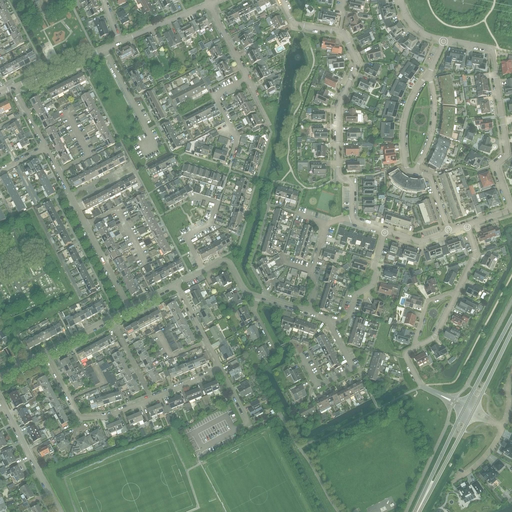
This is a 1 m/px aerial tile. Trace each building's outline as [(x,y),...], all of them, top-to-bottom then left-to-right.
[(34,0),(35,2),(36,4),(33,6),(35,8),(38,7),(42,5),(40,2),(39,0),(34,0)] [(135,0),(138,4),(139,4),(141,3),(144,9),(146,12),(146,13),(150,11),(154,17),(158,15),(154,7),(153,5),(152,3),(152,2),(151,2),(149,4),(147,0),(135,0)] [(158,0),(160,5),(162,9),(164,8),(168,6),(171,4),(169,1),(170,0),(158,0)] [(256,7),(258,13),(262,11),(267,9),(262,0),(255,0),(259,6),(256,7)] [(262,0),(267,9),(271,6),(274,5),(276,4),(273,0),(269,0),(268,1),(268,0),(262,0)] [(364,7),(365,0),(364,0),(355,0),(355,2),(351,1),(350,8),(361,10),(361,6),(364,7)] [(87,7),(90,11),(87,13),(90,18),(98,14),(95,9),(99,7),(96,2),(87,7)] [(245,4),(249,14),(254,11),(249,2),(245,4)] [(245,4),(240,7),(245,16),(246,19),(246,20),(249,18),(247,15),(249,14),(245,4)] [(379,9),(381,15),(394,11),(392,6),(386,8),(386,4),(379,5),(379,9)] [(235,9),(240,18),(242,17),(244,20),(246,19),(245,16),(240,7),(235,9)] [(230,12),(235,21),(240,18),(235,9),(230,12)] [(326,22),(328,24),(330,22),(333,23),(335,23),(337,15),(335,15),(328,13),(328,10),(322,9),(322,12),(323,13),(322,21),(326,22)] [(7,10),(0,13),(0,16),(2,20),(9,16),(7,10)] [(122,25),(129,21),(124,11),(117,15),(122,25)] [(383,21),(385,25),(391,22),(389,18),(395,17),(394,11),(381,15),(382,21),(383,21)] [(227,17),(225,18),(226,20),(228,25),(229,27),(233,25),(232,22),(235,21),(230,12),(225,14),(227,17)] [(200,20),(205,29),(210,26),(209,25),(212,24),(207,14),(203,16),(204,17),(200,20)] [(353,33),(364,28),(360,21),(359,22),(356,15),(348,19),(351,25),(350,26),(353,33)] [(2,20),(5,25),(12,21),(9,16),(2,20)] [(271,21),(273,26),(283,21),(280,16),(274,19),(272,16),(266,19),(268,23),(271,21)] [(95,22),(93,22),(95,27),(96,27),(98,32),(100,38),(109,34),(105,22),(102,23),(100,20),(99,17),(94,19),(94,20),(95,22)] [(192,22),(197,32),(199,31),(200,32),(205,29),(200,20),(195,22),(195,20),(192,22)] [(5,25),(8,31),(15,27),(12,21),(5,25)] [(271,33),(273,36),(280,32),(279,29),(285,26),(283,21),(273,26),(276,30),(273,32),(271,33)] [(185,27),(190,37),(195,34),(194,33),(197,32),(192,22),(189,23),(190,25),(185,27)] [(391,22),(385,25),(387,29),(386,29),(387,30),(389,28),(389,29),(392,33),(401,26),(398,22),(393,25),(391,22)] [(392,33),(390,35),(393,39),(394,39),(397,42),(402,37),(399,35),(404,31),(401,26),(392,33)] [(8,31),(11,36),(18,32),(15,27),(8,31)] [(179,28),(177,30),(180,35),(182,40),(184,38),(185,39),(186,42),(187,41),(191,39),(190,37),(185,27),(182,28),(180,28),(179,28)] [(373,32),(371,29),(364,33),(365,35),(358,39),(361,46),(372,41),(369,34),(373,32)] [(239,39),(241,44),(251,39),(248,35),(251,33),(250,30),(244,33),(246,36),(239,39)] [(170,48),(181,43),(177,35),(174,37),(171,31),(164,35),(170,48)] [(11,36),(14,42),(21,38),(18,32),(11,36)] [(273,36),(266,40),(268,43),(274,39),(277,38),(280,42),(281,42),(282,44),(283,44),(286,43),(287,41),(286,39),(289,38),(287,33),(282,35),(280,32),(274,35),(273,36)] [(162,48),(165,46),(160,34),(156,35),(162,48)] [(400,46),(405,50),(413,38),(408,35),(405,40),(402,37),(397,42),(400,46)] [(151,38),(144,41),(149,49),(145,51),(145,52),(145,51),(148,58),(150,58),(153,56),(153,55),(152,53),(157,50),(154,44),(155,43),(154,40),(152,37),(151,38)] [(15,45),(5,50),(6,53),(24,44),(21,38),(14,42),(15,45)] [(413,38),(405,50),(407,48),(411,51),(410,53),(414,55),(417,49),(414,47),(418,42),(413,38)] [(251,46),(252,49),(258,46),(256,42),(253,44),(251,39),(241,44),(244,49),(251,46)] [(338,55),(338,54),(341,54),(342,48),(339,47),(335,46),(336,41),(323,39),(321,49),(332,51),(331,54),(338,55)] [(209,52),(211,56),(221,51),(219,49),(220,46),(218,43),(208,48),(210,51),(209,52)] [(125,48),(129,57),(133,55),(134,57),(139,54),(136,49),(133,50),(131,44),(125,48)] [(417,49),(414,55),(419,57),(424,59),(428,46),(423,44),(421,50),(417,49)] [(247,55),(250,60),(261,54),(258,49),(260,49),(258,46),(252,49),(254,51),(247,55)] [(379,49),(380,49),(379,46),(372,47),(373,51),(368,52),(370,60),(381,57),(379,49)] [(120,54),(118,55),(119,57),(121,61),(122,64),(127,61),(126,59),(129,57),(125,48),(119,51),(120,53),(120,54)] [(445,63),(445,65),(446,65),(450,66),(451,66),(451,64),(452,61),(455,62),(456,58),(457,51),(451,50),(450,53),(447,53),(447,57),(445,63)] [(215,61),(216,63),(226,58),(224,55),(222,54),(221,51),(211,56),(214,62),(215,61)] [(455,62),(455,65),(461,66),(460,68),(464,69),(465,60),(462,60),(463,56),(464,53),(457,51),(456,58),(455,62)] [(27,56),(31,63),(37,60),(33,53),(27,56)] [(261,54),(250,60),(252,65),(259,61),(260,64),(264,62),(266,61),(269,60),(267,57),(264,58),(263,59),(261,54)] [(21,59),(25,66),(31,63),(27,56),(24,57),(22,55),(20,57),(21,59)] [(468,58),(466,67),(472,68),(472,64),(476,65),(478,56),(472,55),(472,58),(471,58),(470,58),(468,58)] [(478,56),(476,65),(480,66),(479,69),(485,70),(486,61),(484,61),(484,60),(483,60),(483,57),(478,56)] [(501,63),(503,75),(511,74),(511,69),(511,68),(511,67),(511,61),(511,56),(509,56),(508,62),(501,63)] [(336,57),(328,58),(328,65),(333,65),(333,69),(344,68),(343,60),(336,61),(336,57)] [(216,66),(219,71),(228,66),(227,63),(228,61),(226,58),(216,63),(217,66),(216,66)] [(16,62),(20,69),(25,66),(21,59),(16,62)] [(408,62),(404,68),(414,75),(418,70),(417,69),(419,66),(420,64),(414,59),(413,59),(409,63),(408,62)] [(10,65),(14,72),(20,69),(16,62),(10,65)] [(253,72),(256,77),(268,70),(267,68),(264,62),(260,64),(259,65),(260,68),(253,72)] [(375,78),(380,67),(375,64),(373,68),(368,66),(365,73),(375,78)] [(3,65),(0,67),(0,76),(1,76),(3,78),(8,75),(4,68),(4,67),(3,65)] [(4,68),(8,75),(14,72),(10,65),(4,67),(4,68)] [(126,70),(124,71),(126,75),(128,73),(136,69),(134,66),(126,70)] [(230,69),(228,66),(219,71),(221,76),(222,76),(224,78),(234,73),(232,70),(230,69)] [(400,74),(403,76),(401,79),(407,83),(408,80),(410,81),(414,75),(404,68),(400,74)] [(268,70),(256,77),(258,82),(268,77),(269,79),(271,79),(276,76),(275,76),(274,73),(271,75),(268,70)] [(129,75),(131,79),(139,75),(137,71),(129,75)] [(323,84),(334,89),(338,81),(332,78),(333,75),(326,72),(324,75),(326,76),(323,84)] [(438,79),(439,83),(440,83),(440,85),(440,86),(452,83),(450,76),(452,75),(451,75),(447,76),(447,73),(439,75),(440,78),(438,79),(438,78),(438,79)] [(76,77),(80,85),(86,81),(82,74),(76,77)] [(131,79),(133,84),(141,80),(139,75),(131,79)] [(475,76),(476,87),(484,85),(487,85),(486,79),(483,79),(483,75),(475,76)] [(71,80),(76,90),(75,87),(80,85),(76,77),(71,80)] [(198,78),(195,80),(197,83),(201,92),(207,89),(202,81),(200,82),(198,78)] [(396,81),(393,87),(398,90),(404,93),(407,86),(405,86),(407,83),(401,79),(400,80),(397,78),(396,81)] [(65,83),(69,90),(73,88),(74,91),(76,90),(71,80),(65,83)] [(133,84),(136,89),(144,85),(141,80),(133,84)] [(191,86),(196,95),(201,92),(195,80),(192,81),(194,85),(191,86)] [(373,89),(376,83),(370,80),(369,83),(362,80),(358,87),(368,91),(369,87),(373,89)] [(275,87),(272,82),(263,86),(266,92),(267,91),(268,94),(275,90),(274,88),(275,87)] [(59,86),(63,93),(69,90),(65,83),(59,86)] [(440,86),(441,90),(441,92),(441,93),(442,93),(453,90),(452,83),(440,86)] [(184,85),(191,98),(196,95),(191,86),(189,87),(187,84),(184,85)] [(136,89),(139,94),(146,90),(144,85),(136,89)] [(183,91),(181,92),(185,100),(191,98),(184,85),(181,87),(183,91)] [(478,97),(486,96),(485,92),(488,91),(487,85),(484,85),(476,87),(478,97)] [(54,89),(58,96),(63,93),(59,86),(54,89)] [(393,95),(391,99),(398,101),(399,98),(401,99),(404,93),(398,90),(393,87),(390,94),(393,95)] [(48,92),(52,99),(58,96),(54,89),(48,92)] [(177,89),(174,91),(176,95),(180,103),(185,101),(185,100),(181,92),(179,93),(177,89)] [(149,92),(144,95),(147,100),(156,95),(153,90),(151,91),(149,92)] [(318,92),(315,100),(320,102),(326,105),(330,98),(328,97),(327,96),(329,93),(322,90),(321,93),(318,92)] [(441,95),(442,99),(442,100),(454,98),(453,90),(442,93),(442,95),(441,95)] [(170,97),(175,106),(180,103),(176,95),(174,91),(171,92),(172,96),(170,97)] [(234,98),(237,103),(246,97),(244,93),(234,98)] [(81,98),(84,104),(92,99),(89,94),(81,98)] [(361,106),(363,101),(366,103),(369,97),(363,94),(361,98),(355,94),(351,102),(361,106)] [(147,100),(150,106),(159,102),(156,95),(147,100)] [(30,101),(33,107),(41,103),(38,97),(30,101)] [(237,103),(240,108),(241,107),(249,102),(246,97),(237,103)] [(442,102),(442,106),(443,106),(456,106),(456,105),(455,105),(454,98),(442,100),(442,102)] [(84,104),(87,109),(95,105),(92,99),(84,104)] [(387,102),(385,109),(397,112),(399,105),(397,104),(398,101),(391,99),(390,103),(387,102)] [(481,105),(482,114),(490,113),(488,101),(484,102),(483,99),(477,99),(478,106),(481,105)] [(1,105),(5,113),(9,111),(9,112),(12,111),(7,102),(1,105)] [(150,106),(153,111),(162,107),(159,102),(150,106)] [(241,107),(240,108),(239,108),(240,110),(242,109),(243,111),(253,107),(250,102),(249,102),(241,107)] [(33,107),(36,113),(43,109),(41,103),(33,107)] [(208,108),(213,118),(213,117),(213,118),(221,114),(221,113),(216,104),(213,106),(213,105),(208,108)] [(88,112),(78,117),(80,120),(86,117),(90,115),(97,111),(95,105),(87,109),(88,112)] [(153,111),(156,117),(164,112),(162,107),(153,111)] [(255,112),(253,107),(243,111),(246,116),(255,112)] [(203,110),(207,119),(207,118),(208,120),(213,118),(208,108),(203,110)] [(442,108),(442,113),(443,113),(443,115),(455,116),(455,109),(456,109),(456,108),(443,108),(442,108)] [(36,113),(39,118),(46,114),(43,109),(36,113)] [(317,112),(317,109),(307,109),(307,115),(312,115),(312,120),(318,120),(318,121),(321,121),(321,120),(325,120),(325,112),(317,112)] [(383,115),(382,119),(386,120),(392,121),(393,121),(393,118),(395,119),(397,112),(385,109),(383,115)] [(198,113),(202,121),(207,119),(203,110),(198,113)] [(358,122),(358,114),(356,114),(356,110),(349,110),(349,115),(346,115),(346,123),(358,122)] [(100,116),(97,111),(90,115),(91,118),(88,120),(89,122),(100,116)] [(167,117),(164,112),(156,117),(158,122),(167,117)] [(193,115),(198,123),(202,121),(198,113),(193,115)] [(39,118),(42,124),(49,120),(46,114),(39,118)] [(249,116),(245,118),(248,125),(250,124),(259,119),(257,114),(250,118),(249,116)] [(188,118),(193,128),(193,127),(193,126),(198,123),(193,115),(188,118)] [(442,122),(454,124),(455,116),(443,115),(442,115),(442,116),(442,120),(442,122)] [(100,116),(89,122),(93,120),(95,126),(103,122),(100,116)] [(183,120),(188,130),(193,128),(188,118),(183,120)] [(480,125),(481,126),(482,130),(485,130),(486,130),(488,130),(489,129),(492,128),(492,126),(493,125),(493,124),(492,123),(491,123),(491,120),(482,122),(481,118),(475,119),(476,125),(480,125)] [(250,124),(252,129),(251,129),(253,133),(260,129),(258,126),(262,124),(259,119),(250,124)] [(42,124),(45,129),(52,125),(49,120),(42,124)] [(382,124),(381,131),(387,131),(393,132),(394,125),(392,124),(393,121),(392,121),(386,120),(385,124),(382,124)] [(2,129),(3,130),(6,129),(7,131),(12,129),(14,132),(21,128),(18,122),(12,125),(11,123),(4,126),(2,129)] [(95,126),(98,132),(106,128),(103,122),(95,126)] [(161,127),(163,131),(172,127),(169,122),(161,127)] [(441,129),(441,130),(453,131),(454,124),(442,122),(442,123),(442,125),(441,125),(441,129)] [(46,131),(49,137),(56,133),(53,127),(46,131)] [(172,127),(163,131),(166,136),(174,132),(172,127)] [(313,134),(315,134),(315,139),(327,139),(327,131),(323,131),(323,127),(313,127),(313,134)] [(13,136),(15,135),(16,137),(24,134),(21,128),(14,132),(11,133),(13,136)] [(98,132),(101,137),(109,133),(106,128),(98,132)] [(350,133),(347,133),(347,139),(357,139),(360,139),(360,130),(356,130),(350,130),(350,133)] [(440,132),(439,136),(440,136),(453,139),(451,139),(453,131),(441,130),(440,132)] [(466,130),(463,139),(468,140),(469,136),(474,137),(475,133),(466,130)] [(381,131),(381,138),(384,138),(384,142),(391,142),(391,139),(393,139),(393,132),(387,131),(381,131)] [(166,136),(168,141),(177,137),(174,132),(166,136)] [(49,137),(52,143),(59,139),(56,133),(49,137)] [(101,137),(104,143),(112,139),(109,133),(101,137)] [(16,137),(19,143),(26,139),(24,134),(16,137)] [(177,137),(168,141),(169,142),(171,146),(179,141),(177,137)] [(256,138),(254,144),(264,147),(265,141),(256,138)] [(437,144),(448,149),(450,142),(452,142),(439,138),(437,142),(438,142),(437,144)] [(481,143),(479,150),(489,153),(490,151),(491,151),(492,150),(492,149),(491,148),(492,146),(489,145),(490,140),(484,138),(482,143),(481,143)] [(17,144),(17,145),(19,149),(20,150),(22,148),(22,149),(29,145),(26,139),(19,143),(17,144)] [(52,143),(55,148),(62,144),(59,139),(52,143)] [(102,147),(96,151),(97,153),(103,150),(107,148),(115,144),(112,139),(104,143),(106,146),(102,148),(102,147)] [(179,141),(171,146),(173,151),(182,146),(179,142),(179,141)] [(346,147),(346,155),(359,155),(359,147),(360,147),(360,143),(353,143),(353,147),(346,147)] [(55,148),(58,154),(65,150),(62,144),(55,148)] [(249,150),(254,152),(254,151),(255,150),(262,152),(264,147),(254,144),(253,145),(251,144),(249,150)] [(317,152),(317,158),(325,157),(325,147),(319,147),(319,144),(313,144),(313,150),(315,150),(315,152),(317,152)] [(435,149),(435,151),(446,156),(448,149),(437,144),(435,149)] [(196,154),(201,155),(204,147),(198,145),(196,154)] [(384,150),(384,155),(394,154),(393,145),(381,146),(381,150),(384,150)] [(204,147),(201,155),(207,157),(208,154),(211,155),(213,147),(209,146),(209,148),(204,147)] [(58,154),(60,159),(68,155),(65,150),(58,154)] [(213,159),(219,161),(221,152),(216,150),(213,159)] [(250,154),(249,157),(260,160),(261,155),(252,152),(252,151),(249,150),(248,154),(250,154)] [(433,154),(431,157),(442,163),(446,156),(435,151),(434,151),(434,152),(433,154)] [(221,152),(219,161),(225,163),(226,157),(227,154),(221,152)] [(470,158),(468,162),(477,168),(483,158),(473,153),(471,153),(470,154),(469,155),(469,157),(470,158)] [(116,157),(120,165),(126,162),(122,154),(116,157)] [(383,161),(383,165),(396,163),(394,154),(384,155),(385,161),(383,161)] [(63,165),(71,161),(68,155),(60,159),(63,165)] [(168,159),(172,167),(177,165),(176,163),(177,162),(176,160),(175,161),(173,156),(168,159)] [(96,163),(98,167),(94,169),(98,176),(104,173),(100,166),(98,162),(95,157),(92,158),(95,164),(96,163)] [(111,160),(115,168),(120,165),(116,157),(111,160)] [(249,157),(248,162),(257,165),(256,165),(258,166),(260,160),(249,157)] [(430,165),(428,168),(435,171),(436,168),(440,171),(440,170),(439,170),(442,163),(431,157),(431,158),(430,160),(428,164),(430,165)] [(36,158),(29,161),(30,163),(33,169),(35,168),(40,165),(37,159),(36,159),(36,158)] [(163,161),(168,170),(172,167),(168,159),(163,161)] [(348,163),(348,168),(347,169),(347,170),(348,171),(348,172),(359,172),(359,167),(360,166),(365,166),(365,159),(357,159),(357,163),(348,163)] [(105,163),(109,171),(115,168),(111,160),(105,163)] [(158,164),(163,172),(168,170),(163,161),(158,164)] [(247,162),(245,167),(255,170),(256,165),(257,165),(248,162),(247,162)] [(100,166),(104,173),(109,171),(105,163),(100,166)] [(313,171),(313,175),(325,175),(325,167),(321,167),(321,163),(311,164),(311,171),(313,171)] [(154,166),(158,175),(163,172),(158,164),(154,166)] [(33,169),(31,170),(33,173),(35,172),(36,174),(43,171),(40,165),(35,168),(33,169)] [(183,177),(189,179),(192,167),(183,165),(181,171),(184,172),(183,177)] [(154,166),(149,169),(153,177),(156,176),(158,175),(154,166)] [(192,167),(189,179),(188,181),(190,182),(191,179),(194,180),(198,169),(192,167)] [(253,175),(255,170),(245,167),(243,172),(253,175)] [(88,172),(92,179),(98,176),(94,169),(88,172)] [(198,169),(194,180),(200,182),(204,171),(198,169)] [(394,185),(402,191),(403,191),(403,190),(404,191),(401,200),(404,201),(407,201),(411,202),(415,202),(418,201),(422,200),(421,197),(419,198),(415,199),(412,199),(409,199),(405,198),(407,192),(417,194),(426,192),(425,191),(427,190),(423,180),(422,180),(420,181),(419,181),(417,181),(415,181),(413,181),(412,180),(410,180),(409,180),(408,179),(406,178),(404,177),(403,176),(402,175),(401,175),(401,174),(400,173),(399,171),(398,170),(388,175),(389,177),(388,178),(394,185)] [(36,174),(39,180),(46,176),(43,171),(36,174)] [(204,171),(200,182),(199,185),(205,187),(206,184),(209,172),(204,171)] [(478,174),(481,182),(491,179),(488,173),(486,174),(485,171),(478,174)] [(83,175),(87,182),(92,179),(88,172),(83,175)] [(209,172),(206,184),(211,186),(215,174),(209,172)] [(448,174),(440,176),(442,183),(450,180),(452,179),(451,176),(452,176),(453,176),(451,172),(448,174)] [(215,174),(211,186),(217,187),(221,176),(215,174)] [(1,178),(4,184),(11,181),(8,175),(1,178)] [(77,178),(81,185),(87,182),(83,175),(77,178)] [(39,180),(42,186),(49,182),(46,176),(39,180)] [(221,176),(217,187),(223,189),(227,178),(221,176)] [(128,180),(132,187),(138,184),(134,177),(128,180)] [(366,180),(363,180),(363,188),(374,188),(374,180),(373,180),(373,177),(366,177),(366,180)] [(71,179),(68,180),(72,187),(74,186),(75,188),(81,185),(77,178),(72,181),(71,179)] [(237,181),(236,184),(248,187),(249,184),(248,183),(249,181),(241,178),(240,182),(237,181)] [(450,180),(442,183),(444,189),(452,186),(456,185),(455,183),(455,182),(453,182),(452,179),(450,180)] [(480,189),(481,189),(482,191),(490,189),(489,186),(493,185),(491,179),(481,182),(478,183),(480,189)] [(126,190),(127,190),(132,187),(128,180),(123,183),(126,190)] [(4,184),(7,190),(14,186),(11,181),(4,184)] [(42,186),(45,192),(52,188),(49,182),(42,186)] [(119,190),(121,193),(127,190),(126,190),(123,183),(117,186),(119,190)] [(236,184),(236,186),(238,187),(237,190),(237,191),(245,193),(246,191),(247,191),(247,190),(248,187),(236,184)] [(452,186),(444,189),(445,190),(446,195),(456,191),(458,191),(460,190),(459,187),(457,188),(456,185),(452,186)] [(7,190),(10,196),(17,192),(14,186),(7,190)] [(112,190),(115,196),(121,193),(119,190),(117,186),(111,189),(112,190)] [(275,196),(280,198),(283,190),(283,189),(281,188),(281,187),(278,186),(275,196)] [(55,194),(52,188),(45,192),(48,198),(55,194)] [(283,190),(280,198),(286,199),(288,190),(289,189),(285,188),(285,189),(283,189),(283,190)] [(106,191),(110,199),(115,196),(112,190),(111,189),(106,191)] [(179,192),(183,200),(188,197),(184,189),(179,192)] [(100,194),(104,202),(110,199),(106,191),(100,194)] [(234,193),(233,196),(236,197),(244,199),(245,196),(244,195),(245,193),(237,191),(236,193),(236,194),(234,193)] [(291,199),(291,201),(296,202),(298,203),(299,199),(297,199),(299,192),(295,191),(295,192),(293,192),(291,199)] [(446,195),(448,201),(460,197),(459,194),(458,194),(456,191),(446,195)] [(479,195),(481,200),(486,198),(488,201),(498,198),(497,195),(496,194),(495,191),(489,193),(488,192),(479,195)] [(10,196),(13,202),(20,198),(17,192),(10,196)] [(174,194),(178,202),(183,200),(179,192),(174,194)] [(95,197),(99,205),(102,203),(102,205),(105,204),(104,202),(100,194),(95,197)] [(169,197),(173,205),(178,202),(174,194),(169,197)] [(134,200),(136,204),(135,204),(136,206),(145,201),(144,199),(145,198),(143,195),(134,200)] [(89,200),(93,208),(99,205),(95,197),(89,200)] [(169,207),(173,205),(169,197),(165,199),(169,207)] [(460,197),(448,201),(451,207),(458,205),(461,204),(460,201),(461,200),(460,197)] [(13,202),(16,207),(23,204),(20,198),(13,202)] [(490,208),(499,204),(498,201),(499,200),(498,198),(488,201),(490,208)] [(83,203),(87,211),(93,208),(89,200),(83,203)] [(428,223),(429,225),(437,222),(430,200),(421,203),(422,205),(418,206),(425,224),(428,223)] [(137,206),(139,208),(137,209),(139,212),(148,207),(145,201),(136,206),(137,206)] [(230,207),(233,207),(234,208),(243,210),(244,207),(243,206),(243,205),(234,202),(232,201),(230,207)] [(43,206),(47,212),(54,208),(50,202),(43,206)] [(34,207),(38,216),(40,215),(37,209),(42,206),(40,203),(34,207)] [(19,213),(26,209),(23,204),(16,207),(19,213)] [(458,205),(451,207),(453,213),(460,211),(464,209),(463,206),(462,207),(461,204),(458,205)] [(148,207),(139,212),(140,211),(143,216),(151,212),(148,207)] [(419,226),(421,225),(415,207),(413,208),(419,226)] [(47,212),(50,217),(57,214),(54,208),(47,212)] [(460,211),(453,213),(453,215),(455,220),(463,217),(466,216),(465,211),(464,209),(460,211)] [(275,212),(274,215),(286,219),(286,216),(284,215),(285,212),(277,210),(276,212),(275,212)] [(385,211),(383,218),(384,218),(386,219),(385,222),(391,223),(393,214),(388,213),(389,212),(386,211),(385,211)] [(143,216),(146,222),(154,218),(151,212),(143,216)] [(233,213),(231,218),(241,221),(242,217),(241,217),(242,215),(233,213)] [(50,217),(53,223),(60,219),(57,214),(50,217)] [(393,214),(391,223),(392,224),(396,225),(402,227),(405,218),(404,217),(399,216),(395,215),(394,214),(393,214)] [(274,219),(273,221),(281,224),(282,221),(285,221),(286,219),(274,215),(273,219),(274,219)] [(146,222),(149,228),(156,224),(154,218),(146,222)] [(405,218),(402,227),(409,229),(410,226),(412,226),(414,219),(411,219),(411,220),(405,218)] [(53,223),(56,229),(63,225),(60,219),(53,223)] [(95,226),(98,232),(106,228),(104,224),(106,223),(104,220),(99,222),(100,224),(95,226)] [(271,224),(270,227),(279,230),(282,231),(283,228),(280,227),(281,224),(273,221),(272,224),(271,224)] [(106,228),(98,232),(101,238),(109,234),(107,230),(110,228),(111,229),(117,226),(115,223),(114,224),(109,226),(106,228)] [(238,227),(239,226),(230,223),(228,228),(227,228),(226,230),(237,234),(239,228),(238,227)] [(149,228),(152,233),(159,229),(156,224),(149,228)] [(54,233),(56,236),(66,231),(63,225),(56,229),(57,232),(54,233)] [(303,231),(313,234),(314,231),(314,229),(305,226),(303,231)] [(269,231),(268,232),(277,235),(279,230),(270,227),(269,227),(268,231),(269,231)] [(490,239),(500,235),(498,228),(494,230),(493,227),(487,229),(490,239)] [(340,245),(345,246),(347,238),(349,233),(344,232),(345,229),(340,228),(338,236),(343,237),(340,245)] [(152,233),(155,239),(162,235),(159,229),(152,233)] [(490,239),(487,229),(481,231),(482,234),(478,235),(481,242),(490,239)] [(347,238),(352,240),(350,245),(355,246),(356,244),(356,241),(358,236),(353,234),(354,232),(349,230),(349,233),(347,238)] [(56,236),(59,235),(62,240),(69,237),(66,231),(56,236)] [(302,236),(311,239),(311,238),(312,238),(313,234),(303,231),(302,236)] [(267,233),(266,237),(276,240),(277,235),(268,232),(268,234),(267,233)] [(356,241),(356,244),(360,245),(359,248),(364,249),(365,244),(367,238),(363,237),(363,235),(358,233),(358,236),(356,241)] [(101,238),(104,243),(112,239),(109,234),(101,238)] [(218,241),(222,248),(224,247),(224,248),(231,244),(230,244),(233,242),(229,235),(225,237),(224,234),(219,237),(221,239),(218,241)] [(155,239),(158,244),(165,240),(162,235),(155,239)] [(300,241),(300,242),(310,245),(310,244),(311,241),(310,241),(311,239),(302,236),(300,241)] [(365,244),(370,245),(368,250),(373,252),(376,241),(372,240),(372,237),(368,236),(367,238),(365,244)] [(66,238),(62,240),(65,246),(69,244),(72,243),(69,237),(66,238)] [(265,241),(265,243),(274,245),(276,240),(266,237),(264,241),(265,241)] [(104,243),(107,249),(115,245),(112,239),(104,243)] [(158,244),(161,250),(168,246),(165,240),(158,244)] [(452,241),(455,251),(461,249),(461,250),(463,249),(465,249),(462,241),(459,242),(458,240),(456,241),(455,240),(452,241)] [(213,244),(217,252),(219,251),(219,252),(223,250),(222,248),(218,241),(217,241),(217,242),(213,244)] [(444,248),(446,255),(450,254),(450,252),(455,251),(452,241),(448,242),(449,243),(446,244),(447,247),(444,248)] [(389,255),(391,256),(396,257),(399,258),(401,250),(397,249),(398,246),(396,245),(396,244),(392,243),(391,247),(390,250),(390,252),(389,255)] [(208,246),(213,256),(216,254),(216,253),(217,252),(213,244),(208,246)] [(107,249),(110,254),(118,250),(115,245),(107,249)] [(161,250),(164,256),(171,252),(168,246),(161,250)] [(203,249),(208,257),(209,257),(210,257),(213,256),(208,246),(203,249)] [(433,247),(437,260),(444,257),(443,256),(446,255),(444,248),(440,249),(439,246),(437,247),(437,246),(433,247)] [(271,256),(272,251),(262,247),(261,251),(262,251),(262,253),(271,256)] [(298,247),(297,252),(307,255),(308,252),(307,251),(308,250),(298,247)] [(425,254),(426,257),(427,262),(431,260),(431,259),(436,257),(437,260),(433,247),(429,249),(430,249),(427,250),(428,253),(425,254)] [(67,252),(70,258),(78,254),(74,248),(67,252)] [(401,250),(399,258),(403,259),(403,257),(408,259),(408,261),(408,262),(411,249),(408,248),(408,249),(405,248),(404,251),(401,250)] [(207,258),(208,257),(203,249),(198,251),(203,261),(207,259),(207,258)] [(338,254),(339,250),(333,249),(332,252),(325,250),(323,257),(334,260),(336,253),(338,254)] [(411,249),(408,262),(415,263),(415,262),(418,263),(420,256),(417,255),(418,252),(415,251),(415,250),(411,249)] [(121,256),(118,250),(110,254),(113,260),(121,256)] [(297,252),(295,257),(304,260),(305,258),(306,258),(307,255),(297,252)] [(485,257),(482,263),(481,265),(489,269),(494,257),(497,258),(499,256),(493,253),(492,256),(488,254),(486,258),(485,257)] [(70,258),(73,263),(81,260),(78,254),(70,258)] [(353,268),(365,271),(367,263),(358,261),(359,257),(353,256),(352,260),(355,261),(353,268)] [(114,262),(117,268),(125,264),(122,258),(114,262)] [(259,262),(258,263),(259,264),(258,265),(260,268),(267,264),(267,265),(269,263),(267,258),(259,262)] [(73,263),(76,269),(84,265),(81,260),(73,263)] [(174,264),(178,272),(184,269),(180,261),(174,264)] [(160,268),(155,270),(157,273),(161,280),(166,278),(161,268),(162,268),(161,267),(162,267),(161,263),(158,265),(160,268)] [(117,268),(120,273),(128,269),(125,264),(117,268)] [(168,267),(172,275),(178,272),(174,264),(168,267)] [(258,271),(260,274),(269,269),(267,265),(267,264),(260,268),(258,269),(259,270),(258,271)] [(446,278),(446,279),(444,283),(451,286),(457,275),(456,275),(458,272),(457,269),(459,268),(457,264),(448,267),(450,272),(448,275),(447,276),(446,278)] [(76,269),(80,275),(87,271),(84,265),(76,269)] [(161,268),(166,278),(172,275),(168,267),(165,268),(164,267),(162,268),(161,268)] [(120,273),(123,279),(131,275),(128,269),(120,273)] [(269,269),(260,274),(262,277),(263,279),(272,274),(269,269)] [(385,270),(383,277),(392,280),(392,277),(396,278),(398,271),(392,269),(391,272),(385,270)] [(476,271),(473,278),(482,282),(484,280),(485,280),(487,277),(488,277),(489,273),(482,270),(481,273),(480,273),(476,271)] [(80,275),(83,281),(90,277),(87,271),(80,275)] [(231,283),(229,279),(230,278),(227,272),(215,278),(215,277),(211,279),(214,285),(217,283),(221,281),(224,287),(231,283)] [(326,276),(326,277),(335,280),(337,275),(327,272),(326,275),(326,276)] [(405,272),(404,276),(405,276),(403,280),(402,284),(407,285),(412,283),(409,274),(405,272)] [(151,276),(155,283),(161,280),(157,273),(151,276)] [(264,280),(263,280),(266,286),(271,284),(272,286),(272,287),(277,280),(275,278),(276,278),(274,274),(274,273),(272,274),(263,279),(264,280)] [(123,279),(126,285),(133,281),(131,275),(123,279)] [(147,275),(144,277),(145,279),(150,286),(155,283),(151,276),(148,277),(147,275)] [(83,281),(86,286),(93,283),(90,277),(83,281)] [(425,286),(426,289),(425,290),(426,292),(427,293),(428,296),(429,295),(430,296),(431,295),(435,293),(433,286),(436,285),(434,279),(428,281),(429,285),(425,286)] [(133,281),(126,285),(129,290),(139,285),(137,280),(136,281),(135,280),(133,281)] [(280,293),(281,294),(284,285),(279,283),(280,282),(277,280),(272,287),(273,286),(274,287),(273,292),(280,294),(280,293)] [(284,285),(281,294),(283,294),(283,295),(286,296),(291,283),(290,283),(290,282),(287,282),(286,281),(285,285),(284,285)] [(87,293),(88,296),(96,292),(95,289),(96,289),(93,283),(86,286),(88,292),(87,293)] [(291,283),(286,296),(290,297),(290,296),(292,297),(295,288),(290,286),(291,283)] [(381,284),(379,292),(390,296),(393,288),(387,286),(381,284)] [(139,285),(129,290),(132,296),(134,295),(135,297),(143,293),(139,285)] [(195,306),(200,304),(202,308),(212,302),(210,299),(209,300),(208,299),(204,301),(200,293),(201,293),(197,285),(191,288),(193,293),(191,294),(195,301),(193,302),(195,306)] [(466,293),(477,298),(480,291),(482,292),(483,289),(477,285),(475,288),(469,286),(466,293)] [(298,297),(301,298),(301,297),(303,298),(304,296),(306,289),(301,287),(300,290),(298,297)] [(295,288),(292,297),(293,298),(297,300),(298,297),(300,290),(295,288)] [(325,290),(324,294),(334,297),(336,291),(326,288),(326,290),(325,290)] [(228,301),(231,300),(235,307),(242,304),(237,294),(234,295),(232,292),(225,296),(228,301)] [(324,297),(323,299),(332,302),(334,297),(324,294),(323,297),(324,297)] [(412,308),(413,304),(420,307),(422,299),(413,296),(411,301),(407,300),(405,306),(412,308)] [(322,300),(321,304),(331,307),(332,302),(323,299),(323,300),(322,300)] [(462,300),(458,307),(470,313),(472,309),(475,310),(478,304),(468,299),(466,302),(462,300)] [(94,306),(98,313),(104,310),(103,309),(106,308),(102,300),(99,302),(100,303),(94,306)] [(214,321),(210,314),(211,313),(209,309),(212,307),(213,308),(219,305),(216,300),(214,301),(212,302),(202,308),(204,312),(201,313),(207,325),(214,321)] [(168,306),(170,312),(178,308),(175,302),(172,304),(170,301),(165,304),(166,307),(168,306)] [(364,312),(364,313),(376,317),(379,318),(379,316),(380,313),(382,312),(383,310),(381,309),(383,305),(376,303),(375,306),(374,306),(373,309),(366,307),(364,312)] [(329,312),(331,307),(321,304),(320,308),(320,310),(329,312)] [(89,309),(93,316),(98,313),(94,306),(89,309)] [(170,312),(173,317),(181,314),(178,308),(170,312)] [(251,319),(249,315),(248,315),(247,313),(248,312),(245,308),(236,312),(242,323),(239,324),(241,328),(248,324),(246,321),(251,319)] [(83,312),(87,319),(93,316),(89,309),(83,312)] [(403,317),(401,323),(403,323),(404,324),(413,327),(416,317),(414,316),(415,313),(408,310),(405,310),(403,317)] [(152,314),(156,322),(162,318),(158,311),(152,314)] [(77,314),(81,322),(87,319),(83,312),(77,314)] [(72,317),(76,325),(81,322),(77,314),(72,317)] [(147,317),(151,324),(156,322),(152,314),(147,317)] [(173,317),(176,323),(184,319),(181,314),(173,317)] [(455,314),(451,321),(454,323),(453,324),(457,325),(457,324),(460,326),(462,322),(464,322),(466,323),(469,318),(464,315),(462,318),(455,314)] [(68,325),(70,328),(76,325),(72,317),(66,320),(65,319),(63,321),(66,327),(68,325)] [(141,320),(145,327),(151,324),(147,317),(141,320)] [(283,329),(286,330),(290,319),(286,318),(286,319),(283,318),(281,326),(284,327),(283,329)] [(176,323),(179,329),(187,325),(184,319),(176,323)] [(287,328),(286,330),(289,331),(289,329),(293,330),(293,329),(295,322),(293,321),(293,320),(290,319),(287,328)] [(295,322),(293,329),(298,331),(301,322),(299,321),(300,320),(296,319),(295,322)] [(355,320),(354,323),(364,327),(366,321),(357,319),(356,320),(355,320)] [(136,323),(140,330),(145,327),(141,320),(136,323)] [(56,332),(57,335),(63,332),(62,329),(64,328),(61,321),(58,323),(59,324),(53,327),(56,332)] [(301,322),(298,331),(303,332),(307,323),(303,321),(303,322),(301,322)] [(130,326),(134,333),(140,330),(136,323),(130,326)] [(307,323),(303,332),(308,334),(311,325),(310,324),(307,323)] [(354,327),(353,329),(362,332),(364,327),(354,323),(353,327),(354,327)] [(179,329),(182,334),(190,330),(187,325),(179,329)] [(311,325),(308,334),(314,336),(317,326),(313,325),(313,326),(311,325)] [(128,336),(134,333),(130,326),(124,329),(128,336)] [(218,340),(220,344),(226,341),(222,333),(220,333),(216,326),(210,330),(216,341),(218,340)] [(261,338),(255,326),(247,330),(253,342),(261,338)] [(42,333),(46,341),(52,338),(48,330),(47,327),(41,330),(42,333)] [(48,330),(52,338),(57,335),(56,332),(53,327),(48,330)] [(447,329),(444,336),(454,342),(456,337),(458,338),(461,332),(452,328),(451,331),(447,329)] [(352,330),(351,334),(364,338),(365,333),(362,332),(353,329),(353,331),(352,330)] [(182,334),(185,340),(192,336),(190,330),(182,334)] [(399,333),(396,341),(400,342),(401,343),(402,344),(404,343),(408,344),(410,337),(408,336),(407,335),(408,331),(403,330),(401,334),(399,333)] [(37,336),(41,344),(46,341),(42,333),(37,336)] [(351,338),(350,339),(362,343),(364,338),(351,334),(350,337),(351,338)] [(316,339),(318,344),(328,340),(326,336),(325,336),(325,335),(316,339)] [(31,339),(35,346),(41,344),(37,336),(31,339)] [(105,339),(109,347),(115,343),(111,336),(105,339)] [(188,346),(191,344),(192,346),(195,344),(194,342),(195,342),(192,336),(185,340),(188,346)] [(29,350),(35,346),(31,339),(25,342),(25,341),(22,342),(25,348),(28,347),(29,350)] [(99,342),(103,349),(109,347),(105,339),(99,342)] [(348,344),(358,347),(360,348),(362,343),(350,339),(350,340),(349,340),(348,344)] [(328,340),(318,344),(321,349),(329,345),(328,343),(329,342),(328,340)] [(134,347),(136,351),(144,347),(140,341),(133,345),(134,347)] [(232,357),(232,356),(234,355),(230,348),(226,341),(220,344),(222,348),(220,349),(226,360),(232,357)] [(94,345),(97,352),(103,349),(99,342),(94,345)] [(88,348),(92,355),(97,352),(94,345),(88,348)] [(261,348),(260,345),(254,348),(258,355),(261,354),(264,359),(268,357),(269,357),(271,356),(265,346),(261,348)] [(321,349),(323,354),(333,349),(331,346),(330,346),(329,345),(321,349)] [(431,349),(437,359),(443,356),(443,355),(447,353),(444,346),(440,349),(438,345),(431,349)] [(9,347),(3,350),(6,355),(7,355),(9,354),(12,358),(12,359),(15,357),(11,350),(9,347)] [(137,353),(139,357),(147,353),(144,347),(136,351),(137,353)] [(82,351),(86,358),(92,355),(88,348),(82,351)] [(333,349),(323,354),(326,359),(334,354),(333,353),(334,352),(333,349)] [(77,354),(80,361),(86,358),(82,351),(77,354)] [(375,353),(373,358),(382,361),(384,361),(385,361),(386,358),(385,356),(384,356),(384,354),(380,352),(376,351),(375,353)] [(112,356),(115,362),(122,358),(120,354),(119,352),(112,356)] [(140,358),(142,362),(149,358),(147,353),(139,357),(140,358)] [(197,359),(201,367),(207,364),(206,362),(209,361),(206,353),(202,354),(203,357),(197,359)] [(414,359),(418,366),(428,360),(430,365),(433,363),(429,356),(426,357),(424,353),(414,359)] [(326,359),(328,363),(338,359),(336,356),(335,356),(334,354),(326,359)] [(61,362),(64,368),(71,364),(78,361),(75,355),(72,356),(74,359),(69,361),(68,358),(61,362)] [(115,362),(117,368),(125,364),(123,360),(122,358),(115,362)] [(142,363),(145,368),(152,364),(149,358),(142,362),(142,363)] [(192,361),(195,369),(201,367),(197,359),(192,361)] [(333,367),(335,370),(341,367),(339,362),(338,359),(328,363),(331,368),(333,367)] [(187,360),(185,361),(186,364),(189,372),(195,369),(192,361),(188,363),(187,360)] [(227,370),(231,378),(233,376),(235,380),(240,378),(238,374),(242,372),(238,364),(236,360),(229,364),(231,368),(227,370)] [(371,363),(370,369),(373,369),(379,371),(380,372),(381,372),(382,371),(383,368),(382,367),(382,366),(380,366),(371,363)] [(64,368),(67,374),(74,370),(71,364),(64,368)] [(117,368),(120,373),(128,369),(126,366),(125,364),(117,368)] [(146,369),(148,373),(155,369),(152,364),(145,368),(146,369)] [(180,366),(183,374),(189,372),(186,364),(180,366)] [(174,369),(177,377),(183,374),(180,366),(174,369)] [(120,373),(123,379),(131,375),(129,371),(128,369),(120,373)] [(148,374),(151,379),(158,375),(155,369),(148,373),(148,374)] [(168,371),(171,379),(177,377),(174,369),(168,371)] [(290,376),(294,384),(301,380),(296,370),(292,372),(291,369),(284,372),(287,378),(290,376)] [(370,369),(368,374),(377,377),(377,376),(379,371),(373,369),(370,369)] [(67,374),(70,380),(77,375),(74,370),(67,374)] [(160,374),(158,375),(151,379),(151,380),(154,385),(161,381),(161,380),(163,380),(160,374)] [(368,374),(367,379),(368,379),(367,381),(369,382),(374,383),(375,381),(376,382),(377,377),(368,374)] [(73,385),(80,381),(77,375),(70,380),(73,385)] [(123,379),(126,384),(134,380),(131,376),(131,375),(123,379)] [(37,381),(41,387),(48,383),(45,377),(37,381)] [(355,385),(360,393),(365,391),(358,378),(356,379),(358,383),(355,385)] [(126,384),(129,390),(136,386),(135,383),(134,380),(126,384)] [(75,391),(83,387),(80,381),(73,385),(75,391)] [(210,384),(213,393),(219,390),(220,393),(224,392),(221,384),(218,385),(216,381),(210,384)] [(253,392),(249,385),(249,384),(247,381),(240,384),(242,388),(238,390),(242,398),(253,392)] [(348,383),(355,396),(360,393),(355,385),(352,386),(350,382),(348,383)] [(41,387),(44,392),(51,388),(48,383),(41,387)] [(346,390),(350,398),(355,396),(348,383),(346,384),(349,388),(346,390)] [(207,395),(213,393),(210,384),(203,387),(207,395)] [(303,389),(304,389),(302,385),(291,391),(296,401),(307,396),(303,389)] [(25,395),(31,392),(27,386),(22,389),(25,395)] [(138,388),(136,386),(129,390),(132,396),(140,392),(138,388)] [(338,388),(345,401),(350,398),(346,390),(343,391),(340,387),(338,388)] [(44,392),(46,398),(54,394),(51,388),(44,392)] [(340,403),(341,403),(345,401),(338,388),(337,389),(339,393),(336,395),(339,401),(340,403)] [(192,391),(195,400),(202,397),(199,389),(192,391)] [(335,404),(336,406),(341,404),(341,403),(340,403),(339,401),(336,395),(335,393),(332,394),(330,390),(328,391),(335,404)] [(10,400),(11,403),(20,398),(19,395),(21,394),(19,391),(17,392),(17,391),(9,396),(11,399),(10,400)] [(189,403),(195,400),(192,391),(185,394),(189,403)] [(325,398),(331,409),(330,406),(335,404),(328,391),(326,392),(328,396),(325,398)] [(113,394),(116,402),(122,400),(122,399),(121,396),(120,392),(113,394)] [(46,398),(49,403),(57,399),(54,394),(46,398)] [(107,396),(110,404),(116,402),(113,394),(107,396)] [(318,396),(326,411),(331,409),(325,398),(322,399),(320,395),(318,396)] [(16,400),(11,403),(13,405),(14,405),(16,408),(24,404),(24,405),(27,403),(24,396),(20,398),(16,400)] [(94,398),(98,408),(104,406),(100,396),(94,398)] [(100,396),(104,406),(110,404),(107,396),(101,398),(101,396),(100,396)] [(174,399),(177,407),(184,405),(181,396),(174,399)] [(314,405),(316,407),(317,410),(319,409),(321,414),(326,411),(318,396),(316,397),(318,401),(319,401),(316,403),(316,404),(314,405)] [(92,410),(98,408),(94,398),(88,400),(89,402),(92,410)] [(49,403),(52,409),(60,405),(57,399),(49,403)] [(173,412),(172,409),(177,407),(174,399),(168,402),(169,405),(166,407),(169,413),(173,412)] [(253,418),(263,412),(259,405),(260,405),(258,401),(251,405),(253,408),(248,410),(253,418)] [(52,409),(55,414),(56,414),(63,410),(60,405),(52,409)] [(154,407),(157,415),(163,413),(164,415),(167,414),(165,407),(162,408),(160,405),(154,407)] [(311,405),(308,407),(308,406),(302,409),(302,410),(299,412),(303,420),(309,416),(309,417),(316,414),(311,405)] [(152,418),(157,415),(154,407),(147,410),(149,414),(146,415),(149,421),(153,420),(152,418)] [(18,413),(20,416),(19,417),(21,420),(30,415),(32,414),(28,408),(26,409),(18,413)] [(55,414),(58,420),(66,416),(63,410),(56,414),(55,414)] [(134,416),(137,424),(139,423),(140,424),(142,426),(144,425),(144,424),(147,422),(144,416),(142,417),(140,413),(134,416)] [(33,421),(30,415),(21,420),(22,423),(23,422),(25,425),(33,421)] [(58,420),(61,426),(69,422),(66,416),(58,420)] [(129,431),(134,428),(133,426),(137,424),(134,416),(127,418),(129,425),(127,426),(129,431)] [(113,424),(117,432),(121,431),(122,433),(127,431),(125,426),(122,427),(120,421),(113,424)] [(112,437),(111,435),(117,432),(113,424),(107,427),(108,431),(105,432),(108,438),(112,437)] [(28,434),(29,437),(40,431),(39,432),(35,426),(27,430),(29,434),(28,434)] [(52,432),(55,437),(62,433),(61,431),(60,429),(55,431),(55,430),(52,432)] [(98,440),(99,442),(106,439),(101,429),(99,431),(98,430),(94,432),(98,440)] [(40,431),(29,437),(31,440),(32,439),(34,443),(40,439),(41,442),(47,439),(44,434),(42,435),(40,431)] [(88,437),(93,446),(99,442),(98,440),(94,432),(90,435),(88,437)] [(56,438),(54,439),(54,440),(55,441),(56,443),(57,446),(67,441),(67,440),(65,437),(65,436),(64,436),(63,434),(62,435),(56,438)] [(81,440),(86,449),(93,446),(88,437),(85,438),(85,437),(81,440)] [(511,437),(511,441),(510,443),(507,441),(505,445),(504,444),(502,447),(504,448),(502,452),(504,453),(503,454),(504,454),(511,458),(511,456),(511,437)] [(73,447),(71,453),(77,454),(86,449),(81,440),(77,442),(76,447),(73,447)] [(38,451),(40,454),(39,454),(40,457),(41,456),(42,458),(53,452),(54,451),(48,441),(43,444),(44,447),(46,446),(47,447),(46,447),(38,451)] [(57,446),(61,453),(65,451),(70,452),(72,446),(69,445),(67,441),(57,446)] [(2,454),(5,460),(13,456),(10,450),(2,454)] [(2,462),(5,467),(8,466),(16,462),(13,456),(5,460),(2,462)] [(490,482),(491,483),(492,485),(497,480),(494,478),(498,475),(495,472),(497,470),(499,471),(504,466),(499,461),(493,466),(494,466),(492,468),(489,466),(487,468),(486,467),(483,470),(484,471),(481,474),(483,476),(487,481),(487,482),(488,482),(489,483),(490,482)] [(0,473),(1,476),(2,476),(6,473),(7,475),(10,474),(11,477),(13,476),(14,477),(21,473),(18,467),(10,471),(7,472),(6,470),(5,471),(0,473)] [(24,477),(21,473),(14,477),(17,483),(24,479),(24,477)] [(477,493),(478,495),(483,491),(477,481),(471,485),(472,486),(469,487),(468,484),(465,485),(464,484),(461,486),(462,487),(458,489),(459,492),(458,492),(458,493),(459,493),(465,503),(475,498),(473,494),(477,493)] [(20,489),(23,495),(31,491),(28,486),(28,485),(20,489)] [(18,507),(19,510),(29,505),(28,503),(27,501),(34,497),(34,496),(31,491),(23,495),(25,498),(22,500),(24,504),(18,507)]
